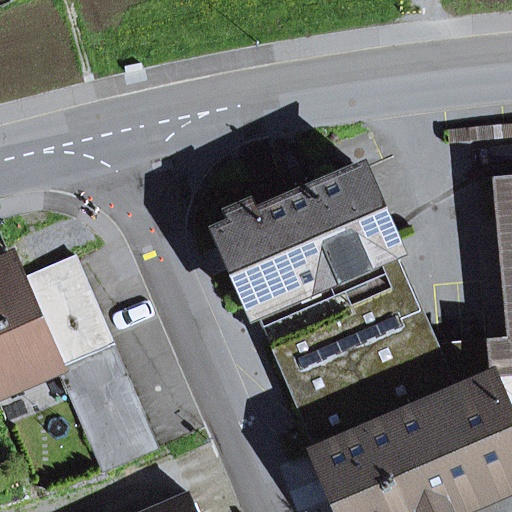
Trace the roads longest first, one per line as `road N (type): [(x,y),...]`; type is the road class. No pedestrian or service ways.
road 1 (residential): [(111,134),(267,511)]
road 2 (tertiary): [(111,134),(361,84),(511,66)]
